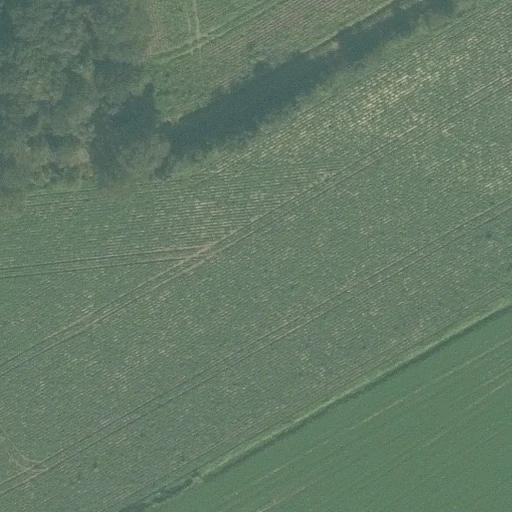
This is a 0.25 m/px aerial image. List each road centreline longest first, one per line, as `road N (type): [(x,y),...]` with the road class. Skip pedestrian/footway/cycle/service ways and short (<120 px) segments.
road 1 (track): [(433,0),(185,142),(102,161)]
road 2 (track): [(102,161),(84,0)]
